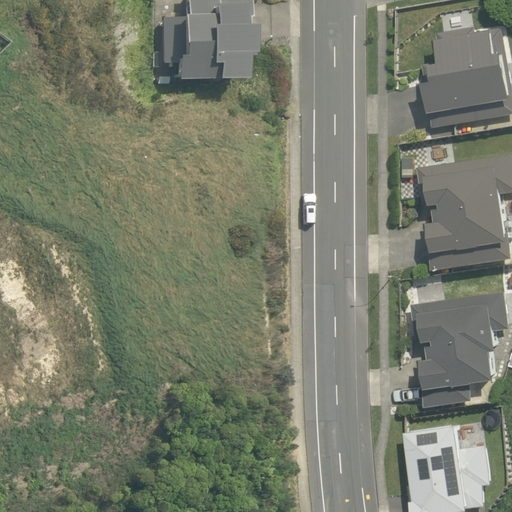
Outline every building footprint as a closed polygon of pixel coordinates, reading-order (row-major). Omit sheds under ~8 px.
[(209,84),(238,84),(238,59),(245,59),(245,57),(252,58),(252,37),(244,37),(244,31),(240,31),(240,22),(243,22),(243,0),(183,0),(184,20),(159,20),(159,66),(171,65),(171,84),(209,83),(209,84)] [(437,126),(511,113),(511,61),(506,27),(478,31),(478,26),(440,32),(444,60),(426,63),(437,126)] [(511,191),(511,153),(422,166),(427,204),(446,201),(447,206),(440,207),(442,220),(430,221),(436,269),(511,257),(511,220),(508,192),(511,191)] [(511,327),(511,312),(508,289),(415,303),(420,341),(440,339),(441,343),(433,344),(435,357),(423,358),(430,406),(477,398),(475,381),(502,376),(497,348),(503,347),(501,329),(511,327)] [(466,447),(463,423),(412,430),(419,484),(410,485),(414,511),(465,511),(465,509),(475,508),(475,506),(491,504),(487,484),(495,483),(490,444),(466,447)]
